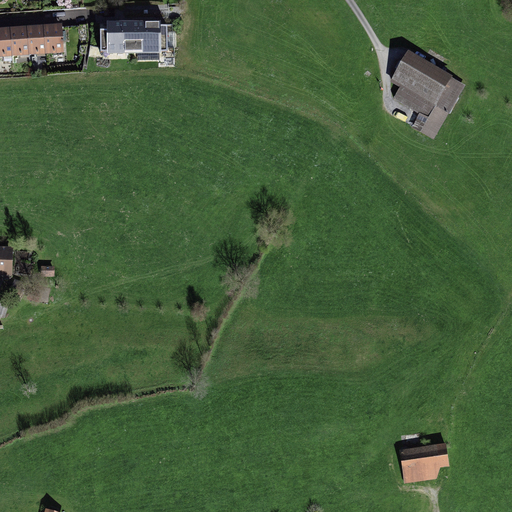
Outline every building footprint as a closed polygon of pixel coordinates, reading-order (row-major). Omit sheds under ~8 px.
[(101,32),(102,55),(165,52),(164,22),(109,24),(109,32),(101,32)] [(61,28),(43,29),(45,59),(63,57),(61,28)] [(43,29),(26,31),(28,60),(45,59),(43,29)] [(26,31),(8,32),(10,61),(28,60),(26,31)] [(8,32),(0,32),(0,61),(10,61),(8,32)] [(436,143),(466,89),(409,58),(392,87),(400,91),(394,102),(420,116),(412,130),(436,143)] [(0,252),(0,278),(11,279),(13,253),(0,252)] [(444,447),(399,453),(404,486),(439,481),(438,471),(447,469),(444,447)]
